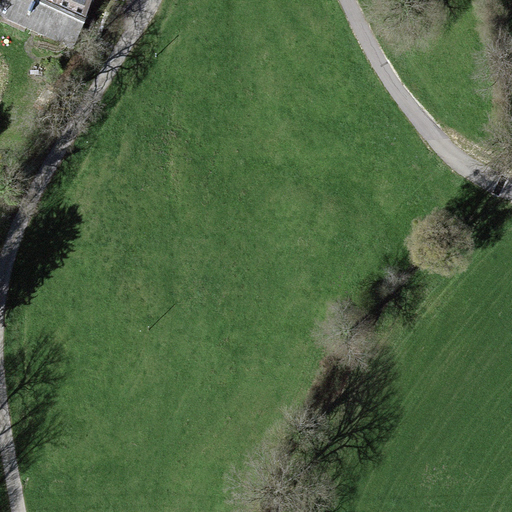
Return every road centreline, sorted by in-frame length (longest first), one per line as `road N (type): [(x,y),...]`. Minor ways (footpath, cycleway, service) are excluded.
road 1 (track): [(152,0),(32,184),(0,254)]
road 2 (track): [(511,180),(479,170),(403,93),(352,0)]
